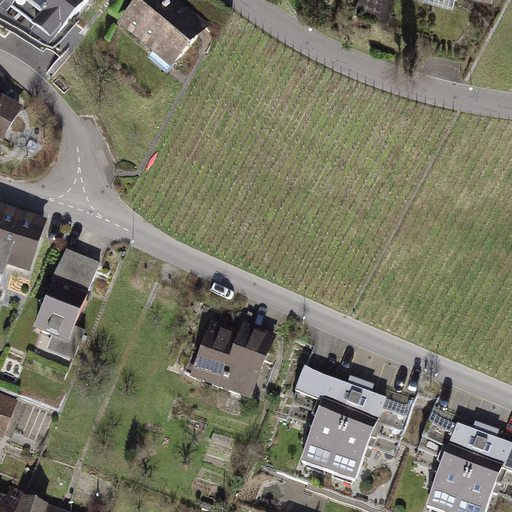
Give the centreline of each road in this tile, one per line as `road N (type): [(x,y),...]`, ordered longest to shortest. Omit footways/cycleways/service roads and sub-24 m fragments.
road 1 (residential): [(77,206),(271,299),(511,399)]
road 2 (residential): [(511,107),(345,62),(243,0)]
road 3 (residential): [(77,206),(78,149),(68,117),(0,62)]
